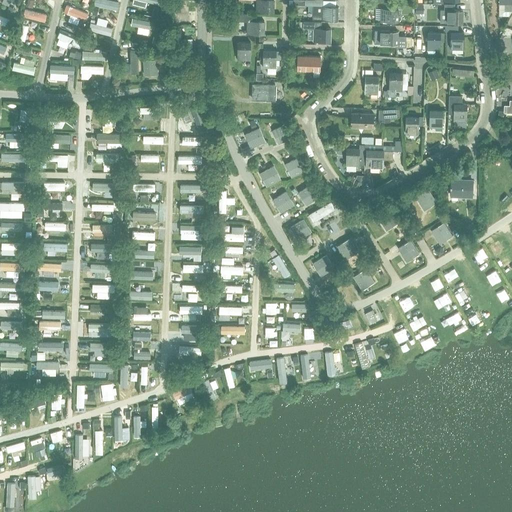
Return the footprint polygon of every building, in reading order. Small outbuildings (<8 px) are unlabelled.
[(93,0),(93,5),(114,8),(115,1),(107,0),(93,0)] [(274,0),(257,0),(257,12),(274,12),(274,0)] [(305,0),(306,6),(314,6),(313,19),(339,20),(339,7),(324,7),(324,0),(313,0),(305,0)] [(511,0),(499,0),(500,3),(505,4),(505,10),(511,10),(511,0)] [(441,10),(441,23),(463,23),(464,10),(456,10),(456,5),(448,4),(448,10),(441,10)] [(413,5),(402,5),(401,13),(412,13),(413,5)] [(424,5),(416,5),(416,14),(424,14),(424,5)] [(22,8),(21,16),(43,20),(45,12),(22,8)] [(399,10),(382,9),(381,22),(398,23),(398,22),(400,22),(401,20),(401,18),(400,17),(398,16),(399,10)] [(189,13),(179,15),(182,24),(191,21),(189,13)] [(248,22),(247,34),(265,34),(265,21),(257,21),(257,15),(238,15),(238,21),(248,22)] [(148,35),(150,23),(130,19),(129,24),(135,25),(134,32),(148,35)] [(304,22),(304,28),(308,28),(308,39),(314,40),(314,41),(331,42),(331,29),(321,29),(322,23),(304,22)] [(109,33),(109,25),(89,23),(89,32),(109,33)] [(57,30),(54,37),(69,41),(71,34),(57,30)] [(398,32),(381,31),(375,31),(374,44),(381,44),(397,44),(397,47),(406,47),(406,37),(398,36),(398,32)] [(465,32),(452,32),(451,49),(464,50),(465,32)] [(445,34),(441,33),(428,33),(428,50),(441,50),(441,40),(445,41),(445,34)] [(72,36),(69,42),(77,46),(80,40),(72,36)] [(85,42),(84,48),(91,50),(93,43),(85,42)] [(251,43),(238,42),(238,60),(251,60),(251,43)] [(71,50),(70,56),(81,58),(82,51),(77,50),(76,51),(71,50)] [(128,50),(127,72),(136,72),(137,50),(128,50)] [(277,51),(264,51),(264,68),(276,68),(277,51)] [(14,52),(10,68),(19,71),(23,54),(14,52)] [(320,71),(321,56),(299,55),(298,70),(306,71),(306,70),(314,70),(314,71),(320,71)] [(155,73),(155,58),(140,58),(140,73),(155,73)] [(50,64),(49,75),(70,76),(71,65),(50,64)] [(429,73),(432,79),(439,76),(436,70),(429,73)] [(403,74),(390,73),(390,90),(388,90),(388,97),(395,97),(395,90),(402,91),(403,74)] [(379,77),(366,77),(365,94),(378,94),(379,77)] [(276,86),(254,84),(253,99),(275,100),(276,86)] [(449,96),(449,114),(449,113),(454,114),(454,121),(457,121),(457,127),(466,127),(466,121),(467,121),(468,104),(462,104),(462,97),(450,96),(449,96)] [(137,106),(137,112),(141,112),(141,116),(155,116),(154,106),(137,106)] [(96,117),(115,118),(116,108),(97,107),(96,117)] [(186,107),(180,109),(182,116),(189,113),(186,107)] [(384,110),(385,122),(391,122),(391,118),(397,117),(397,115),(396,110),(396,109),(384,110)] [(431,111),(430,127),(443,128),(443,124),(444,111),(431,111)] [(351,126),(357,126),(365,127),(374,127),(374,114),(351,113),(351,126)] [(419,117),(407,117),(406,134),(419,134),(419,117)] [(279,143),(292,136),(285,123),(272,130),(279,143)] [(119,124),(115,129),(120,132),(123,127),(119,124)] [(252,149),(265,142),(258,129),(245,136),(252,149)] [(7,139),(7,146),(19,146),(19,133),(3,133),(3,139),(7,139)] [(65,141),(66,134),(51,133),(51,140),(65,141)] [(160,143),(160,135),(141,133),(140,142),(160,143)] [(197,144),(197,135),(181,135),(181,143),(197,144)] [(118,145),(114,150),(120,153),(123,148),(118,145)] [(347,148),(346,165),(359,165),(364,166),(365,145),(359,145),(359,148),(347,148)] [(366,150),(366,167),(383,168),(384,160),(393,160),(393,151),(374,150),(366,150)] [(1,151),(1,160),(18,160),(18,151),(1,151)] [(93,159),(115,160),(116,153),(94,151),(93,159)] [(65,165),(65,153),(53,153),(52,165),(65,165)] [(176,154),(175,168),(191,169),(191,162),(198,162),(198,154),(176,154)] [(307,168),(299,155),(286,163),(294,176),(307,168)] [(269,187),(282,180),(275,167),(262,174),(269,187)] [(354,181),(353,185),(361,188),(362,184),(364,184),(364,176),(357,176),(355,181),(354,181)] [(17,198),(16,180),(0,180),(0,192),(8,192),(9,198),(17,198)] [(473,181),(452,180),(451,196),(473,197),(473,181)] [(137,189),(152,190),(153,182),(137,182),(137,189)] [(190,190),(189,195),(200,196),(201,184),(184,183),(184,190),(190,190)] [(305,204),(318,196),(311,183),(298,191),(305,204)] [(225,188),(216,188),(217,210),(225,210),(225,188)] [(417,198),(425,211),(437,203),(429,190),(417,198)] [(282,214),(295,206),(287,194),(274,202),(282,214)] [(316,207),(322,220),(338,213),(332,199),(316,207)] [(0,214),(20,215),(20,209),(24,209),(24,200),(0,200),(0,214)] [(90,202),(89,209),(113,210),(114,203),(90,202)] [(197,214),(197,204),(178,204),(178,213),(197,214)] [(387,231),(400,223),(392,211),(379,219),(387,231)] [(1,220),(0,228),(20,229),(21,221),(1,220)] [(291,229),(299,241),(312,233),(304,221),(291,229)] [(90,232),(108,233),(108,223),(91,222),(90,232)] [(143,230),(144,224),(136,224),(135,237),(153,238),(153,231),(143,230)] [(198,234),(199,224),(182,224),(181,234),(198,234)] [(251,225),(229,224),(229,231),(226,231),(225,238),(242,239),(243,231),(250,232),(251,225)] [(445,224),(433,232),(441,245),(453,237),(445,224)] [(468,233),(475,230),(471,224),(465,227),(468,233)] [(0,253),(15,253),(15,241),(0,240),(0,253)] [(358,253),(350,240),(338,248),(346,261),(358,253)] [(492,254),(500,249),(496,241),(488,246),(492,254)] [(96,253),(109,254),(110,244),(90,242),(90,250),(96,250),(96,253)] [(399,250),(407,263),(420,255),(412,242),(399,250)] [(241,245),(223,244),(222,259),(229,259),(230,253),(240,254),(241,245)] [(276,274),(287,269),(277,247),(265,253),(276,274)] [(485,251),(477,254),(481,263),(489,259),(485,251)] [(498,260),(501,270),(511,265),(511,257),(511,256),(498,260)] [(322,277),(334,269),(326,257),(314,264),(322,277)] [(0,258),(0,268),(22,269),(22,258),(0,258)] [(36,260),(36,269),(59,270),(59,261),(36,260)] [(150,260),(133,261),(133,268),(151,267),(150,260)] [(181,262),(181,270),(201,271),(201,262),(181,262)] [(241,272),(241,264),(219,264),(219,272),(241,272)] [(480,270),(484,277),(497,272),(493,265),(480,270)] [(443,273),(448,282),(461,275),(456,266),(443,273)] [(367,270),(355,278),(363,291),(375,283),(367,270)] [(438,272),(428,276),(433,286),(443,282),(438,272)] [(0,287),(14,289),(15,280),(0,279),(0,287)] [(42,280),(42,288),(56,288),(56,280),(42,280)] [(287,294),(288,282),(268,281),(267,293),(287,294)] [(91,282),(90,290),(113,291),(113,283),(91,282)] [(502,284),(496,287),(501,296),(506,293),(502,284)] [(453,291),(456,298),(468,293),(466,286),(453,291)] [(395,298),(399,305),(412,299),(408,291),(395,298)] [(448,291),(439,296),(444,306),(453,301),(448,291)] [(266,311),(277,312),(277,301),(267,300),(266,311)] [(89,311),(107,312),(107,302),(89,301),(89,311)] [(286,314),(296,314),(296,307),(306,307),(306,301),(286,301),(286,314)] [(227,313),(240,312),(240,305),(227,305),(227,313)] [(373,309),(367,312),(372,323),(379,320),(373,309)] [(459,310),(448,314),(452,325),(463,321),(459,310)] [(348,321),(355,318),(352,313),(346,315),(348,321)] [(419,316),(407,321),(411,328),(422,323),(419,316)] [(0,326),(15,327),(15,320),(0,318),(0,326)] [(41,327),(58,328),(59,320),(41,319),(41,327)] [(95,326),(95,331),(107,331),(107,320),(89,320),(89,326),(95,326)] [(261,320),(261,328),(276,328),(277,320),(261,320)] [(181,336),(194,337),(195,322),(182,322),(181,336)] [(281,322),(279,336),(296,338),(298,324),(281,322)] [(237,331),(237,323),(223,323),(223,331),(237,331)] [(395,336),(405,333),(403,324),(392,327),(395,336)] [(133,330),(128,330),(128,336),(150,336),(150,330),(144,330),(144,325),(133,325),(133,330)] [(430,331),(433,337),(439,334),(436,328),(430,331)] [(21,331),(18,337),(23,340),(26,334),(21,331)] [(421,349),(432,344),(427,334),(416,340),(421,349)] [(178,345),(178,354),(200,354),(200,345),(178,345)] [(338,350),(324,350),(324,371),(334,371),(334,359),(338,359),(338,350)] [(315,353),(301,354),(301,362),(316,362),(315,353)] [(275,378),(281,377),(279,356),(272,357),(275,378)] [(0,358),(0,367),(22,369),(23,360),(0,358)] [(252,368),(270,368),(270,358),(251,358),(252,368)] [(128,362),(119,362),(119,384),(128,384),(128,362)] [(228,365),(221,367),(227,386),(234,384),(228,365)] [(98,377),(99,369),(89,368),(88,377),(98,377)] [(83,405),(84,382),(76,382),(75,405),(83,405)] [(172,389),(177,402),(185,399),(183,391),(190,388),(188,383),(172,389)] [(55,398),(63,397),(63,389),(54,389),(55,398)] [(149,402),(151,414),(157,413),(155,401),(149,402)] [(50,436),(67,432),(66,426),(49,430),(50,436)] [(102,452),(101,427),(94,428),(94,452),(102,452)] [(87,464),(87,436),(74,436),(75,456),(73,456),(73,464),(87,464)] [(5,444),(7,450),(25,444),(23,438),(5,444)] [(41,446),(35,448),(37,454),(43,452),(41,446)] [(25,459),(17,462),(19,468),(27,465),(25,459)] [(60,461),(45,464),(47,475),(62,472),(60,461)] [(6,486),(25,480),(23,472),(13,475),(14,477),(5,480),(6,486)]
